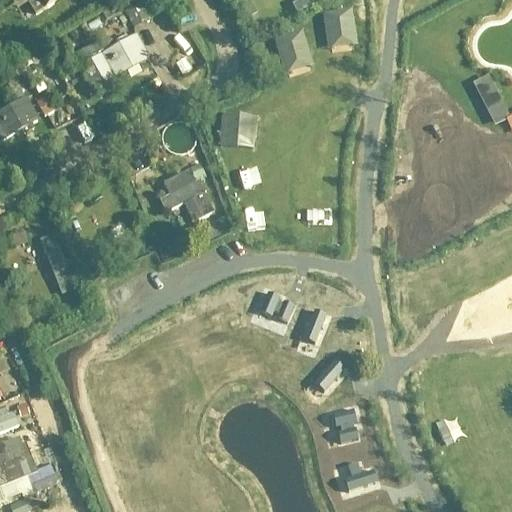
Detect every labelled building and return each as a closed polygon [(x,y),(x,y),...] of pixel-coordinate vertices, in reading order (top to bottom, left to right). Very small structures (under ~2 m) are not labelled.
[(22,0),(33,18),(61,0),(22,0)] [(293,10),(296,15),(307,10),(304,5),(293,10)] [(246,7),(240,10),(246,20),(251,17),(246,7)] [(94,45),(115,33),(105,16),(85,28),(94,45)] [(90,64),(103,86),(146,61),(133,40),(90,64)] [(333,59),(349,95),(371,85),(355,49),(333,59)] [(304,97),(320,92),(315,74),(299,79),(304,97)] [(295,80),(286,85),(295,101),(304,96),(295,80)] [(22,101),(0,114),(0,143),(35,122),(22,101)] [(374,103),(362,108),(379,149),(392,144),(374,103)] [(207,119),(223,152),(240,144),(224,111),(207,119)] [(311,164),(335,153),(328,139),(304,151),(311,164)] [(303,152),(290,155),(293,170),(306,168),(303,152)] [(471,160),(461,166),(483,205),(494,199),(471,160)] [(429,170),(416,175),(420,187),(434,182),(429,170)] [(230,182),(236,195),(248,190),(243,177),(230,182)] [(186,190),(191,210),(206,207),(201,187),(186,190)] [(334,225),(338,232),(351,226),(335,193),(315,202),(327,228),(334,225)] [(377,212),(370,197),(358,202),(354,193),(341,198),(352,223),(377,212)] [(451,233),(481,221),(476,211),(447,222),(451,233)] [(217,213),(197,221),(200,229),(220,222),(217,213)] [(405,221),(393,223),(397,242),(409,239),(405,221)] [(393,285),(404,282),(391,243),(380,246),(393,285)] [(204,273),(237,257),(231,245),(198,261),(204,273)] [(364,253),(352,258),(364,290),(377,286),(364,253)] [(277,278),(268,255),(258,259),(268,282),(277,278)] [(137,286),(155,281),(148,258),(130,263),(137,286)] [(106,300),(125,296),(119,271),(100,275),(106,300)] [(494,320),(511,312),(511,303),(498,272),(486,277),(495,298),(487,302),(494,320)] [(474,282),(480,301),(492,297),(486,278),(474,282)] [(245,279),(208,293),(213,305),(250,291),(245,279)] [(279,321),(292,317),(284,282),(270,286),(279,321)] [(430,308),(407,316),(419,353),(433,349),(428,334),(437,331),(430,308)] [(255,336),(271,327),(263,313),(247,322),(255,336)] [(374,357),(401,350),(392,316),(365,323),(374,357)] [(99,339),(74,349),(90,388),(101,383),(97,372),(110,367),(99,339)] [(325,344),(285,359),(295,387),(325,376),(319,360),(330,356),(325,344)] [(237,354),(215,363),(221,379),(258,364),(256,359),(242,365),(237,354)] [(58,358),(46,361),(57,399),(69,396),(58,358)] [(454,417),(464,413),(449,374),(429,382),(432,389),(442,386),(454,417)] [(413,377),(400,380),(401,385),(388,388),(398,424),(424,417),(413,377)] [(168,454),(180,449),(164,411),(152,416),(168,454)] [(334,455),(346,451),(331,412),(319,416),(334,455)] [(12,415),(0,419),(0,435),(17,429),(12,415)] [(169,421),(178,435),(187,429),(178,415),(169,421)] [(126,426),(142,463),(152,459),(136,422),(126,426)] [(262,440),(268,452),(299,437),(294,425),(262,440)] [(101,430),(77,439),(93,483),(117,474),(101,430)] [(130,438),(122,441),(133,470),(141,467),(130,438)] [(428,483),(450,475),(438,441),(415,450),(428,483)] [(0,453),(0,489),(34,477),(22,445),(0,453)] [(486,448),(461,453),(470,490),(494,484),(486,448)] [(178,510),(196,506),(194,497),(199,496),(190,452),(167,457),(178,510)] [(367,495),(366,467),(345,468),(346,496),(367,495)] [(134,478),(148,511),(151,511),(171,504),(156,469),(134,478)] [(290,481),(281,484),(285,501),(320,491),(318,484),(293,491),(290,481)] [(448,511),(459,511),(454,488),(443,490),(448,511)] [(291,511),(317,511),(323,510),(320,500),(291,509),(291,511)]
